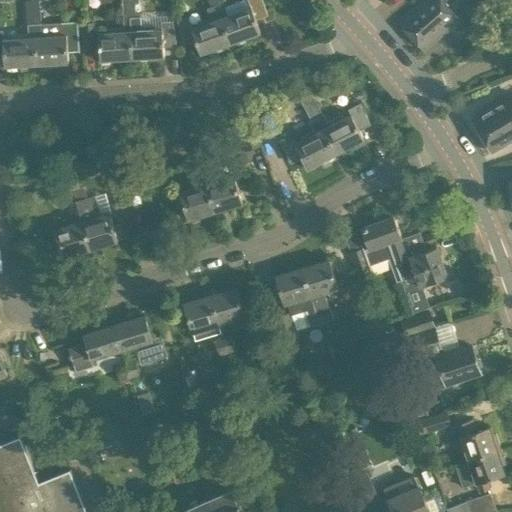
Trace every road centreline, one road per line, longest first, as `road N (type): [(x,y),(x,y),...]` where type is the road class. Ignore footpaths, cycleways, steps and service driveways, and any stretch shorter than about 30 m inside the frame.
road 1 (residential): [(450,149),(340,190),(277,237),(40,311),(12,304),(0,225)]
road 2 (residential): [(0,102),(196,91),(335,51),(362,34)]
road 3 (residential): [(511,288),(450,149)]
